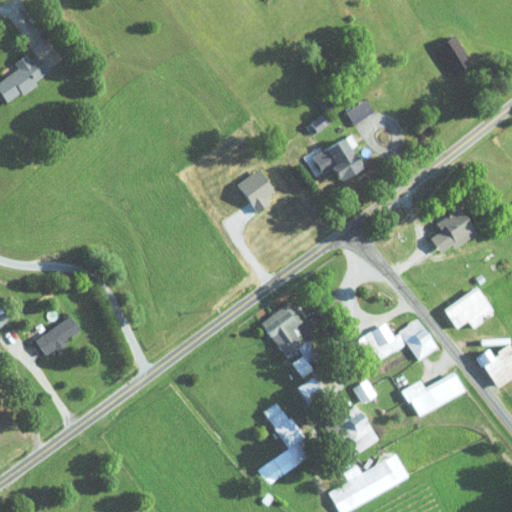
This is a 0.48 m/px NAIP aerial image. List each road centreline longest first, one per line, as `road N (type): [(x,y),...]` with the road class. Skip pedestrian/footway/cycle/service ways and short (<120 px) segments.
road 1 (residential): [(0,484),(511,106)]
road 2 (residential): [(511,423),(351,226)]
road 3 (residential): [(148,375),(107,281),(90,266),(0,259)]
